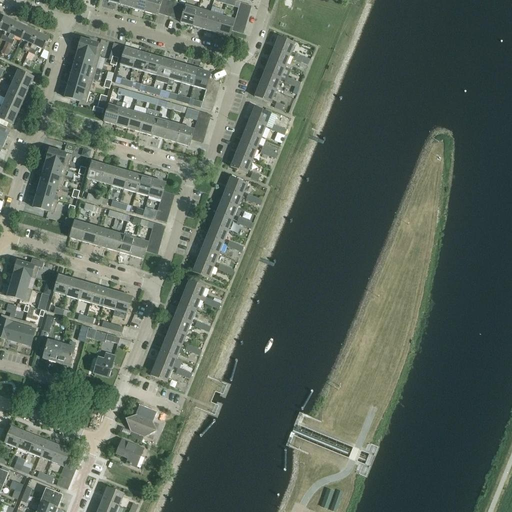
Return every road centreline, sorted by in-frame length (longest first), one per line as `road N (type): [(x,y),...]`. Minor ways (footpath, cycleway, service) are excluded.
road 1 (residential): [(239,62),(96,18),(64,23)]
road 2 (residential): [(157,287),(5,236)]
road 3 (residential): [(193,170),(43,124)]
road 4 (residential): [(157,287),(193,170)]
road 5 (residential): [(117,397),(0,363)]
road 6 (residential): [(193,170),(207,163),(239,62)]
